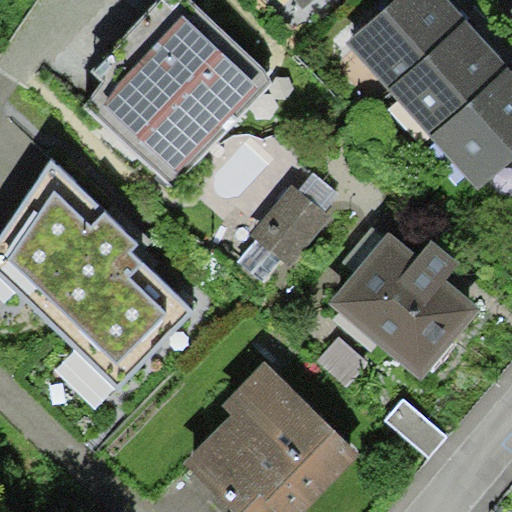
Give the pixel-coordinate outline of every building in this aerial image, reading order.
[(160,43),(113,87),(187,164),(275,80),(197,0),(182,0),(149,32),(160,43)] [(302,0),(315,15),(334,0),(302,0)] [(511,63),(458,0),(405,0),(360,38),(495,197),(511,182),(511,63)] [(78,157),(0,252),(0,282),(126,394),(211,317),(78,157)] [(334,223),(284,182),(245,230),(256,238),(235,263),(258,282),(278,257),(295,271),(334,223)] [(402,233),(346,301),(447,384),(503,315),(467,285),(479,270),(446,242),(433,258),(402,233)] [(340,345),(319,368),(353,401),(376,378),(340,345)] [(278,369),(233,411),(246,424),(202,466),(245,511),(314,511),(367,463),(278,369)]
